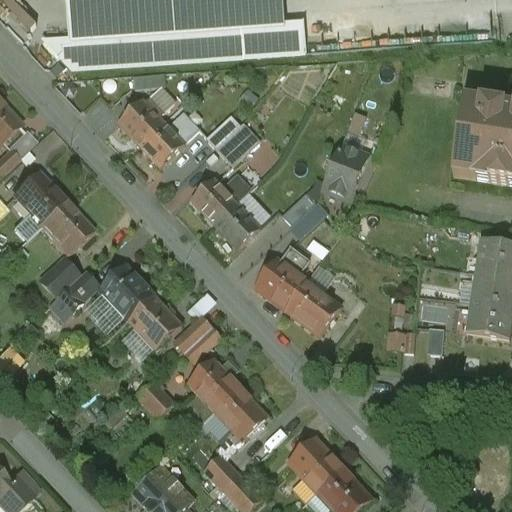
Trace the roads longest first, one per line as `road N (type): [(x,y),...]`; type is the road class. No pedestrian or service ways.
road 1 (residential): [(0,50),(319,395)]
road 2 (residential): [(319,395),(511,400)]
road 3 (residential): [(319,395),(431,511)]
road 4 (residential): [(0,418),(87,511)]
